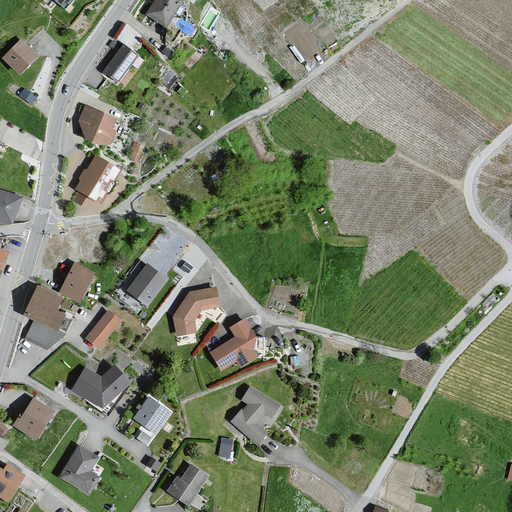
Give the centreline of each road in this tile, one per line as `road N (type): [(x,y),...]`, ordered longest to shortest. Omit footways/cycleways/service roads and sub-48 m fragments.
road 1 (residential): [(41,220),(164,221),(199,241),(260,314),(402,356),(422,350),(511,270)]
road 2 (residential): [(359,511),(443,369),(511,295)]
road 3 (tertiary): [(41,220),(62,96),(126,0)]
road 4 (unclassified): [(511,130),(479,160),(468,201),(511,257)]
road 5 (tertiary): [(0,358),(38,232)]
